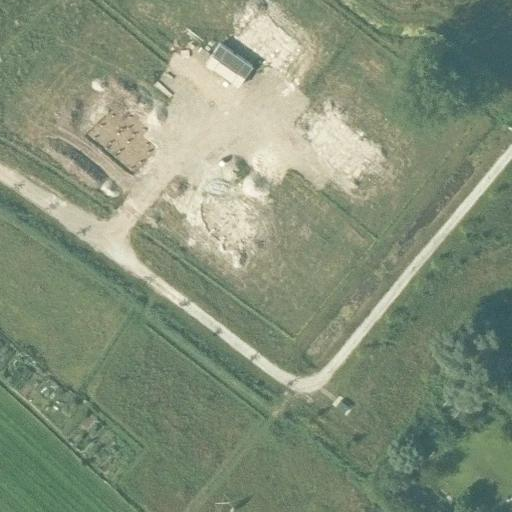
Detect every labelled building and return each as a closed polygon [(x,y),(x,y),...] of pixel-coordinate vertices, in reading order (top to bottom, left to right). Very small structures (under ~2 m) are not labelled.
[(192,4),(174,25),(176,27),(209,55),(227,33),(192,4)] [(261,17),(241,40),(254,51),(252,53),(267,65),(268,63),(281,74),(300,50),(261,17)] [(62,53),(69,45),(91,64),(100,52),(62,21),(47,40),(62,53)] [(111,113),(91,137),(133,173),(153,149),(139,138),(147,128),(131,115),(123,124),(111,113)] [(328,115),(308,138),(322,150),(318,154),(334,168),(338,163),(354,176),(373,152),(328,115)] [(210,196),(190,220),(233,255),(253,232),(240,221),(248,212),(232,199),(224,208),(210,196)] [(451,393),(444,407),(456,414),(464,401),(451,393)]
